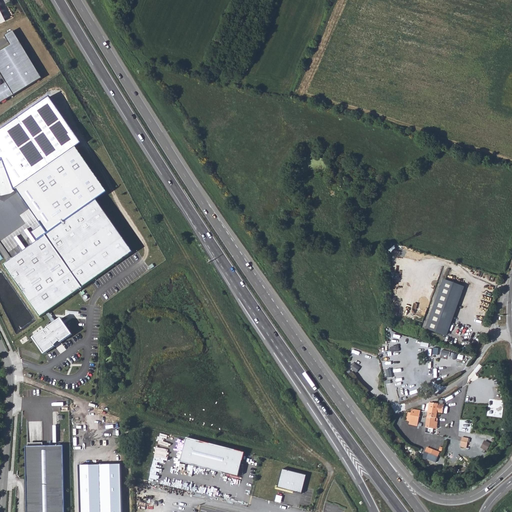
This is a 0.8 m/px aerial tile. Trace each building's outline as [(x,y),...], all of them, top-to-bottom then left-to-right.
[(0,104),(43,78),(14,32),(6,37),(11,46),(0,52),(0,72),(7,84),(0,88),(0,104)] [(15,188),(74,147),(79,142),(48,96),(0,129),(0,158),(1,158),(13,189),(15,188)] [(36,240),(94,199),(105,191),(74,147),(15,188),(40,225),(30,232),(36,240)] [(36,240),(4,265),(41,317),(133,253),(94,199),(36,240)] [(443,279),(442,278),(425,329),(426,330),(443,279)] [(443,279),(426,330),(444,336),(461,285),(443,279)] [(463,285),(461,285),(444,336),(445,336),(463,285)] [(45,329),(33,337),(45,354),(56,346),(55,345),(60,341),(61,342),(73,334),(62,318),(48,327),(48,328),(45,330),(45,329)] [(374,369),(376,362),(369,360),(367,367),(374,369)] [(350,367),(357,371),(360,367),(354,362),(350,367)] [(411,394),(417,392),(416,385),(409,387),(411,394)] [(429,403),(428,411),(437,413),(438,404),(429,403)] [(428,411),(426,422),(434,424),(435,421),(437,422),(438,418),(436,418),(437,413),(428,411)] [(405,412),(404,412),(403,416),(406,417),(406,419),(407,420),(414,422),(413,424),(416,425),(417,422),(418,422),(419,417),(410,416),(410,413),(405,412)] [(438,433),(445,435),(447,427),(439,425),(438,433)] [(478,433),(476,440),(483,442),(485,435),(478,433)] [(244,452),(186,437),(180,461),(238,477),(244,452)] [(462,437),(460,446),(467,448),(469,438),(462,437)] [(485,440),(481,448),(487,451),(491,444),(485,440)] [(28,446),(29,511),(65,511),(64,445),(28,446)] [(121,511),(121,465),(79,465),(79,511),(121,511)] [(306,475),(282,469),(277,487),(302,494),(306,475)]
